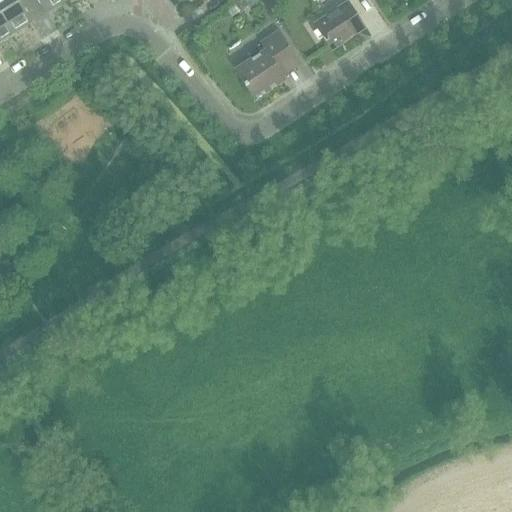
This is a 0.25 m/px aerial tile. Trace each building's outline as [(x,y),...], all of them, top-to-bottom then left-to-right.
[(0,0),(0,13),(13,34),(32,22),(17,0),(0,0)] [(36,0),(45,14),(64,2),(62,0),(36,0)] [(331,51),(364,28),(347,3),(314,25),(331,51)] [(0,42),(13,34),(0,13),(0,42)] [(278,71),(295,60),(277,33),(260,44),(265,51),(235,71),(254,101),(285,81),(278,71)]
